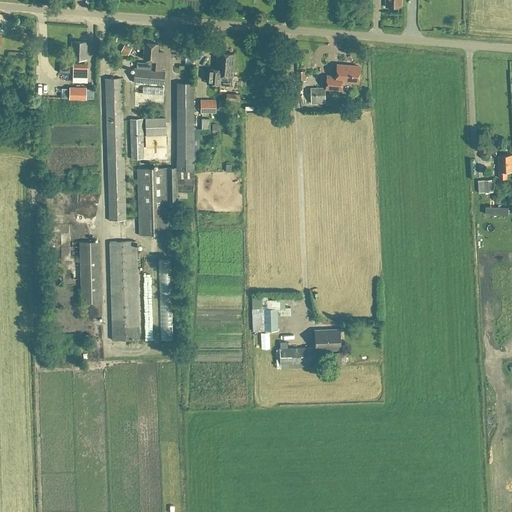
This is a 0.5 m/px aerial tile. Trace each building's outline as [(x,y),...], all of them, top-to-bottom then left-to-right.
[(87,59),(87,42),(72,41),(71,59),(87,59)] [(164,84),(165,70),(162,70),(164,52),(157,51),(158,43),(145,42),(144,59),(152,60),(151,63),(137,62),(137,68),(135,68),(134,82),(164,84)] [(232,76),(234,54),(218,52),(217,69),(209,68),(207,83),(221,84),(222,75),(232,76)] [(88,64),(83,64),(73,63),(72,69),(73,69),(73,77),(87,78),(87,70),(88,64)] [(360,66),(337,64),(336,76),(327,76),(326,89),(341,91),(342,81),(359,83),(360,66)] [(297,81),(305,81),(305,71),(297,71),(297,81)] [(110,220),(126,220),(122,78),(106,78),(110,220)] [(194,178),(194,83),(178,83),(178,167),(138,168),(140,235),(168,234),(167,204),(178,204),(177,178),(194,178)] [(73,97),(94,98),(94,88),(86,87),(86,89),(73,88),(73,97)] [(148,104),(166,104),(167,87),(148,87),(148,104)] [(310,88),(311,103),(325,103),(325,87),(310,88)] [(216,100),(201,100),(201,112),(216,112),(216,100)] [(79,122),(89,122),(89,108),(79,108),(79,122)] [(131,159),(144,159),(167,158),(166,135),(165,118),(145,118),(146,135),(144,135),(143,119),(130,119),(131,159)] [(202,119),(202,133),(210,133),(210,119),(202,119)] [(98,127),(80,127),(80,142),(98,142),(98,127)] [(507,171),(511,170),(511,154),(499,155),(500,178),(507,178),(507,171)] [(479,193),(494,192),(493,179),(478,180),(479,193)] [(96,217),(96,202),(80,202),(80,217),(96,217)] [(81,303),(102,302),(100,241),(79,242),(81,303)] [(112,340),(140,339),(137,241),(109,242),(112,340)] [(253,331),(264,331),(277,331),(276,308),(264,308),(252,309),(253,331)] [(329,349),(341,349),(340,343),(338,343),(338,333),(315,334),(316,347),(329,346),(329,349)] [(281,364),(314,362),(314,347),(280,348),(281,364)] [(330,362),(339,362),(338,353),(330,353),(330,362)]
